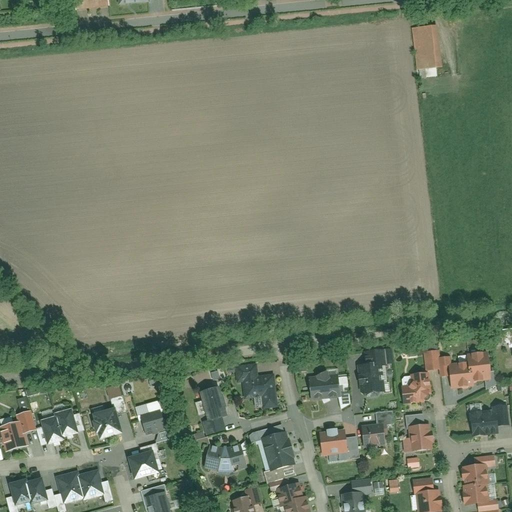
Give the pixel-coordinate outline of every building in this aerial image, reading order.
[(74,0),(76,10),(111,6),(110,0),(74,0)] [(439,26),(415,29),(418,66),(443,64),(439,26)] [(491,333),(493,346),(501,344),(499,331),(491,333)] [(437,354),(422,355),(424,373),(438,372),(437,354)] [(484,359),(466,360),(467,385),(486,384),(484,359)] [(294,362),(295,372),(305,372),(305,361),(294,362)] [(447,361),(438,361),(439,379),(448,379),(447,361)] [(466,365),(447,366),(449,391),(468,390),(466,365)] [(381,367),(356,369),(358,397),(383,395),(381,367)] [(236,380),(257,378),(256,368),(235,370),(236,380)] [(430,403),(428,376),(412,377),(414,404),(430,403)] [(276,410),(274,378),(241,380),(243,402),(260,401),(261,411),(276,410)] [(336,378),(307,380),(309,403),(338,401),(336,378)] [(349,407),(347,380),(336,381),(339,408),(349,407)] [(412,389),(401,389),(402,408),(414,407),(412,389)] [(225,421),(216,392),(197,398),(205,427),(225,421)] [(17,408),(27,406),(25,397),(16,399),(17,408)] [(62,417),(68,436),(83,432),(76,408),(61,412),(62,417)] [(508,427),(506,408),(491,410),(493,429),(508,427)] [(167,430),(162,411),(138,417),(144,437),(167,430)] [(114,412),(93,418),(100,442),(121,436),(114,412)] [(391,415),(374,416),(375,429),(392,428),(391,415)] [(491,415),(468,417),(470,440),(494,438),(491,415)] [(62,417),(46,421),(53,446),(69,441),(68,436),(62,417)] [(422,418),(404,419),(405,429),(423,428),(422,418)] [(22,420),(0,425),(8,454),(30,448),(22,420)] [(201,428),(205,439),(225,433),(222,422),(201,428)] [(284,424),(253,432),(255,440),(262,438),(286,432),(284,424)] [(431,452),(429,428),(405,429),(407,454),(431,452)] [(381,429),(360,430),(361,450),(382,449),(381,429)] [(262,438),(266,454),(292,448),(287,431),(286,432),(262,438)] [(191,440),(203,437),(202,432),(190,435),(191,440)] [(343,433),(317,436),(320,459),(345,456),(343,433)] [(358,461),(355,440),(344,441),(346,462),(358,461)] [(224,451),(208,449),(203,472),(224,476),(245,471),(240,448),(224,451)] [(266,454),(271,471),(293,465),(296,464),(292,448),(266,454)] [(160,453),(133,460),(138,481),(165,474),(160,453)] [(418,458),(406,458),(406,469),(419,468),(418,458)] [(493,458),(473,460),(474,470),(493,469),(493,458)] [(265,472),(268,483),(296,475),(293,465),(271,471),(265,472)] [(460,471),(461,491),(487,489),(486,470),(460,471)] [(83,473),(64,478),(71,504),(89,500),(84,477),(83,473)] [(100,474),(84,477),(89,500),(105,496),(100,474)] [(30,476),(14,481),(21,504),(37,500),(31,481),(30,476)] [(47,477),(31,481),(37,500),(37,504),(53,500),(47,477)] [(433,478),(414,480),(416,495),(418,494),(435,492),(433,478)] [(288,479),(269,484),(271,492),(277,490),(291,486),(288,479)] [(369,482),(350,483),(351,497),(370,495),(369,482)] [(397,494),(397,483),(387,483),(388,495),(397,494)] [(304,496),(300,484),(291,486),(277,490),(281,506),(284,505),(296,502),(295,499),(304,496)] [(262,503),(258,486),(244,490),(245,496),(250,494),(253,506),(262,503)] [(461,491),(462,510),(488,509),(487,489),(461,491)] [(170,511),(164,490),(142,496),(145,511),(170,511)] [(435,492),(418,494),(420,511),(444,511),(445,511),(443,491),(435,492)] [(234,511),(254,511),(253,506),(250,494),(245,496),(231,500),(234,511)] [(295,499),(296,502),(284,505),(285,511),(312,511),(307,495),(304,496),(295,499)] [(363,511),(363,497),(341,499),(341,511),(363,511)]
